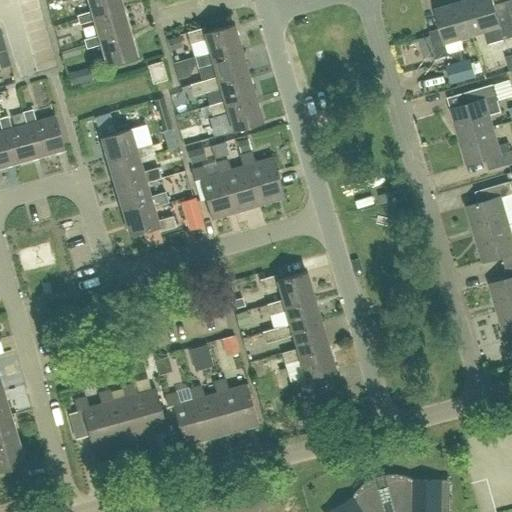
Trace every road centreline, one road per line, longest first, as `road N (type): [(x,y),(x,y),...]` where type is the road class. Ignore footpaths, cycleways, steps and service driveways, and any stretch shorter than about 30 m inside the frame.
road 1 (residential): [(484,400),(365,0)]
road 2 (residential): [(0,202),(78,180),(109,278),(323,213)]
road 3 (unclassified): [(85,511),(386,428)]
road 4 (residential): [(71,511),(0,250)]
road 5 (residential): [(386,428),(323,213)]
road 6 (residential): [(323,213),(266,15)]
